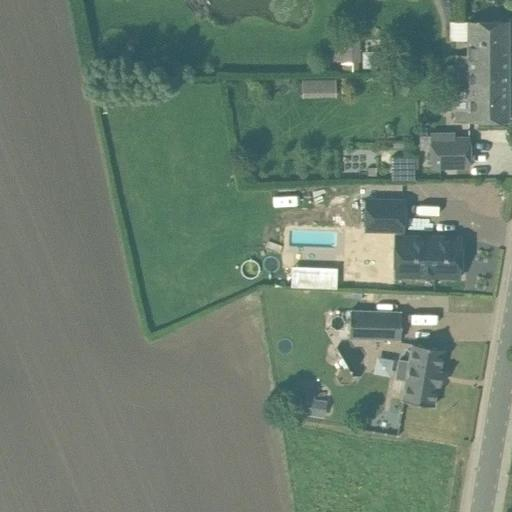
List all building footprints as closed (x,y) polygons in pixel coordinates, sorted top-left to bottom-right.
[(455,55),(455,72),(508,71),(508,21),(488,21),(468,21),(468,55),(455,55)] [(361,62),(360,37),(340,37),(340,62),(361,62)] [(448,87),(448,111),(455,111),(455,121),(468,121),(488,121),(508,121),(508,71),(455,72),(455,87),(448,87)] [(469,137),(430,138),(430,168),(469,167),(469,137)] [(392,171),(414,170),(413,155),(391,156),(392,171)] [(365,199),(365,230),(402,231),(404,231),(404,200),(365,199)] [(394,236),(393,276),(460,277),(461,237),(394,236)] [(339,286),(340,264),(293,263),(293,285),(339,286)] [(400,339),(401,311),(350,310),(349,338),(400,339)] [(443,341),(412,336),(402,393),(433,398),(437,377),(440,377),(443,364),(439,363),(443,341)] [(326,402),(313,400),(313,391),(297,392),(299,414),(324,417),(326,402)]
